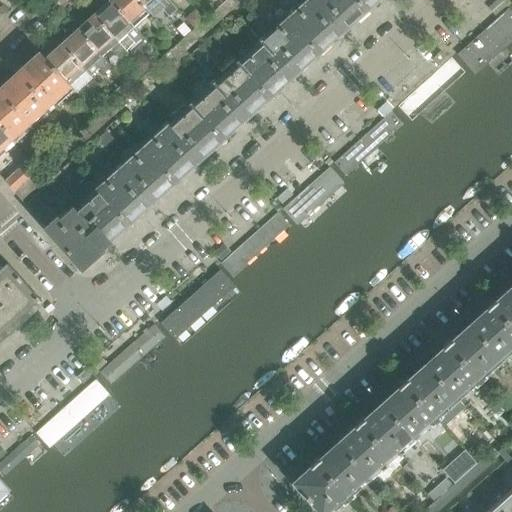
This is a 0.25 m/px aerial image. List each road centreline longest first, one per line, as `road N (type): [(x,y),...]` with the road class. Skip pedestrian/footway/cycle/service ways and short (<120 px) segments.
road 1 (residential): [(446,0),(92,317)]
road 2 (residential): [(231,475),(511,224)]
road 3 (residential): [(92,317),(0,211)]
road 4 (residential): [(92,317),(0,398)]
